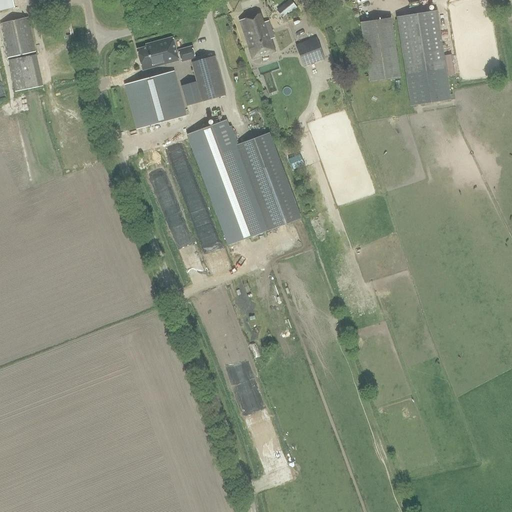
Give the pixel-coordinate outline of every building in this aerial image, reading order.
[(0,0),(0,9),(13,7),(11,0),(0,0)] [(285,3),(277,9),(283,16),(288,12),(289,14),(297,7),(293,2),(288,6),(285,3)] [(437,11),(396,17),(410,105),(450,99),(437,11)] [(265,20),(263,21),(259,12),(240,19),(254,58),(275,50),(265,20)] [(9,59),(36,53),(28,18),(1,24),(9,59)] [(400,77),(391,18),(360,23),(369,82),(400,77)] [(316,37),(295,45),(304,68),(324,60),(316,37)] [(147,47),(137,50),(143,70),(179,60),(172,38),(146,45),(147,47)] [(191,47),(179,50),(182,61),(194,58),(191,47)] [(215,55),(191,61),(195,73),(203,100),(226,93),(215,55)] [(276,78),(272,79),(270,72),(266,73),(270,93),(279,91),(276,78)] [(171,73),(126,86),(138,130),(183,117),(171,73)] [(227,120),(186,135),(227,245),(301,218),(270,132),(236,145),(227,120)] [(179,166),(191,161),(187,153),(176,157),(179,166)] [(209,217),(205,205),(191,210),(195,221),(209,217)]
